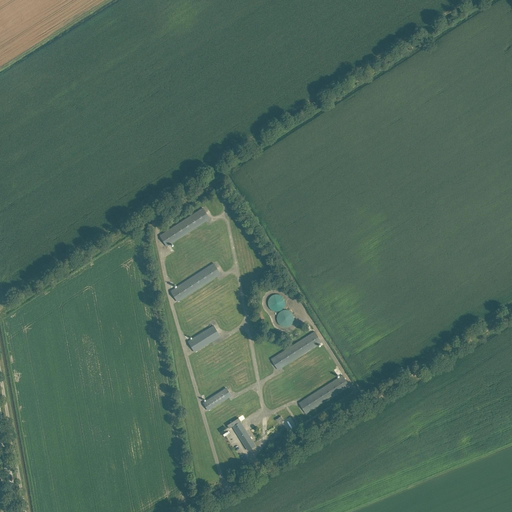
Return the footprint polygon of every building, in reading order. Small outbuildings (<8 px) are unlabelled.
[(159,235),(166,246),(209,218),(202,208),(159,235)] [(170,291),(177,301),(220,273),(213,263),(170,291)] [(284,299),(284,298),(282,297),(281,296),(280,295),(278,294),(276,294),(274,294),(272,295),(270,297),(269,299),(268,301),(268,303),(268,305),(269,307),(270,308),(271,310),(274,311),(276,312),(277,312),(278,311),(280,311),(282,310),(283,309),(284,307),(285,305),(285,304),(285,302),(285,301),(284,299)] [(288,326),(290,326),(291,325),(292,324),(293,322),(293,321),(294,319),(293,316),(293,314),(291,312),(290,311),(288,310),(286,310),(285,310),(283,310),(281,311),(279,312),(278,313),(277,314),(277,316),(277,318),(277,320),(277,322),(279,325),(282,327),(285,327),(287,327),(288,326)] [(188,341),(194,351),(219,335),(213,325),(188,341)] [(271,358),(278,369),(321,341),(314,331),(271,358)] [(300,402),(307,413),(349,386),(343,375),(300,402)] [(203,403),(208,410),(231,395),(226,388),(203,403)] [(255,445),(240,421),(232,426),(248,450),(255,445)]
